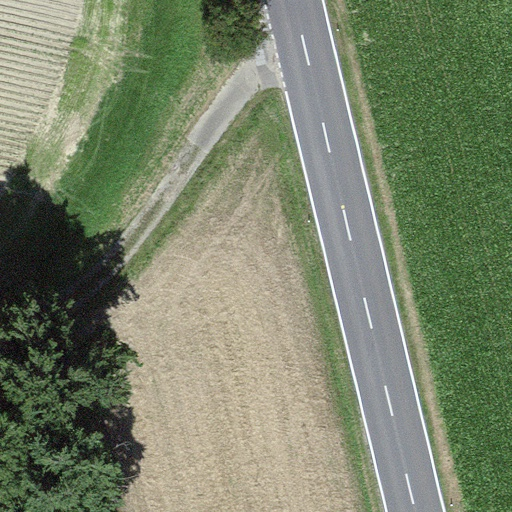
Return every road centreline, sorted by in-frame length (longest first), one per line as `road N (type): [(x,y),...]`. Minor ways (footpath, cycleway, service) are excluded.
road 1 (tertiary): [(301,0),(422,511)]
road 2 (track): [(309,34),(86,293),(0,331)]
